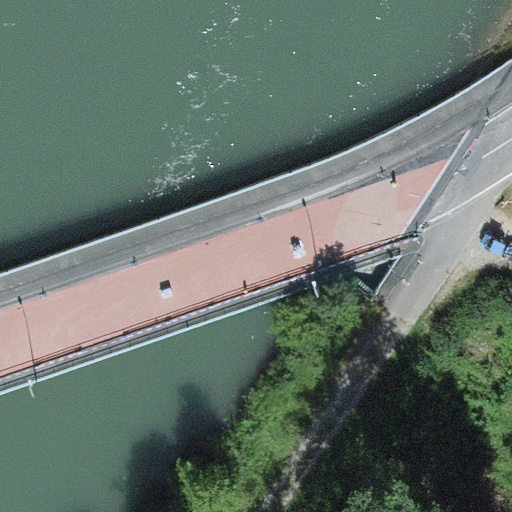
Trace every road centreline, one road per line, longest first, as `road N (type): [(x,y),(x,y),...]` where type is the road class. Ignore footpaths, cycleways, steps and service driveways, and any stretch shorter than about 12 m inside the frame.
road 1 (unclassified): [(0,347),(386,208),(511,140)]
road 2 (track): [(511,141),(273,511)]
